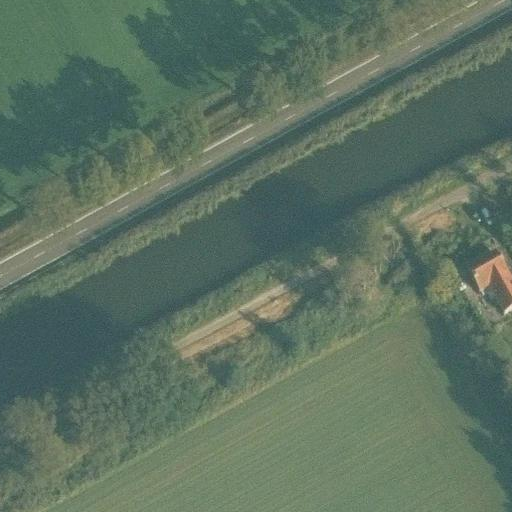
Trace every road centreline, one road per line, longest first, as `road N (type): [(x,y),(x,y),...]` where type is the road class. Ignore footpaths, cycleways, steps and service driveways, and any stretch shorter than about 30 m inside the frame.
road 1 (unclassified): [(0,443),(511,166)]
road 2 (primary): [(0,277),(508,0)]
